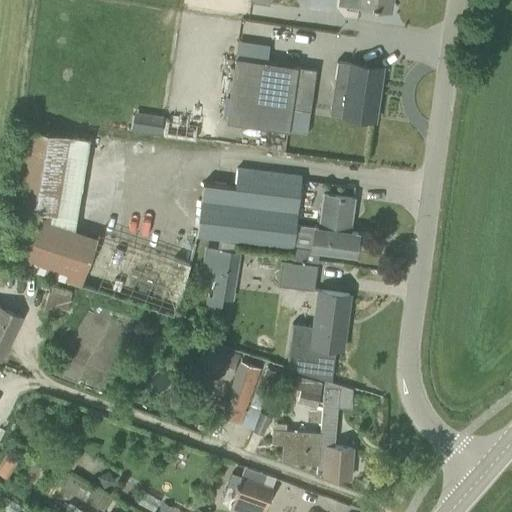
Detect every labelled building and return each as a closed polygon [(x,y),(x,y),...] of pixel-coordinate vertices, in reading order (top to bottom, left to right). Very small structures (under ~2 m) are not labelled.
[(391,0),(359,0),(358,6),(390,10),(391,0)] [(316,69),(235,56),(226,121),(288,130),(291,107),(310,110),(316,69)] [(330,113),(374,120),(382,67),(338,61),(330,113)] [(163,115),(149,113),(147,132),(161,134),(163,115)] [(66,226),(90,141),(35,126),(0,249),(0,262),(116,295),(118,286),(175,302),(187,257),(93,231),(92,233),(66,226)] [(316,264),(318,250),(312,250),(294,248),(297,225),(303,175),(236,167),(234,186),(202,182),(196,236),(196,238),(291,249),(290,261),(316,264)] [(312,250),(312,248),(355,254),(358,232),(349,231),(353,198),(324,194),(319,227),(297,225),(294,248),(312,250)] [(213,280),(211,297),(208,297),(205,312),(214,313),(216,298),(230,299),(236,252),(209,248),(205,279),(213,280)] [(281,259),(278,284),(313,288),(316,264),(290,261),(281,259)] [(58,315),(60,308),(66,310),(71,292),(52,287),(51,291),(48,290),(42,310),(58,315)] [(291,326),(286,362),(291,363),(290,367),(324,379),(330,381),(334,348),(341,349),(349,295),(317,290),(312,329),(291,326)] [(22,317),(0,306),(0,360),(1,360),(22,317)] [(237,357),(206,347),(198,372),(229,382),(237,357)] [(261,369),(240,361),(221,416),(242,423),(261,369)] [(260,411),(274,373),(265,370),(251,408),(260,411)] [(297,402),(317,406),(322,382),(297,376),(294,388),(299,390),(297,402)] [(317,474),(319,474),(327,387),(324,387),(320,432),(285,430),(286,423),(274,422),(272,442),(283,443),(282,461),(317,464),(317,474)] [(327,387),(319,474),(324,475),(324,476),(350,478),(352,447),(334,446),(339,388),(327,387)] [(260,412),(252,431),(262,435),(270,416),(260,412)] [(73,469),(80,457),(70,451),(63,463),(73,469)] [(0,476),(6,480),(17,462),(7,456),(0,468),(0,476)] [(115,482),(109,470),(97,477),(103,488),(115,482)] [(232,472),(225,489),(234,493),(241,476),(232,472)] [(241,476),(234,493),(266,504),(272,487),(241,476)]
